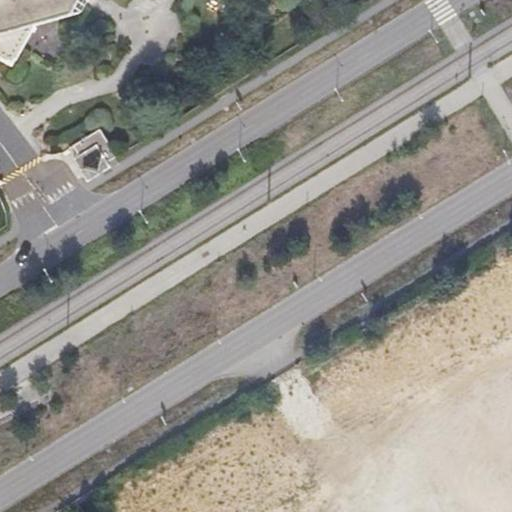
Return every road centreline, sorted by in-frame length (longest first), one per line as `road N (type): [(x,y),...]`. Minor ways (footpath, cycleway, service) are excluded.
road 1 (secondary): [(0,495),(511,177)]
road 2 (secondary): [(452,0),(0,282)]
